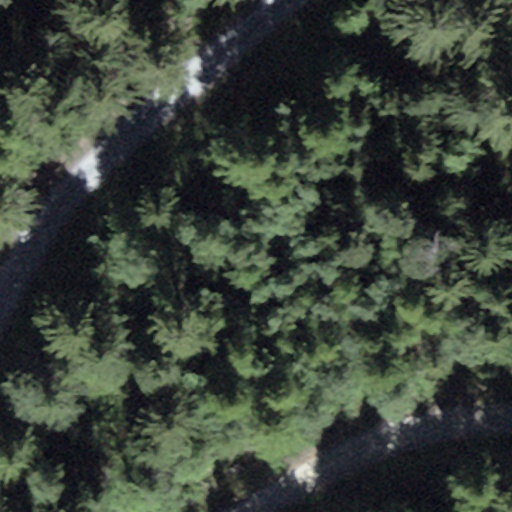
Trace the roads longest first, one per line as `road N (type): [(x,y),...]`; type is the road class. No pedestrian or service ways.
road 1 (track): [(0,326),(55,207),(266,0)]
road 2 (track): [(232,511),(448,410),(511,408)]
